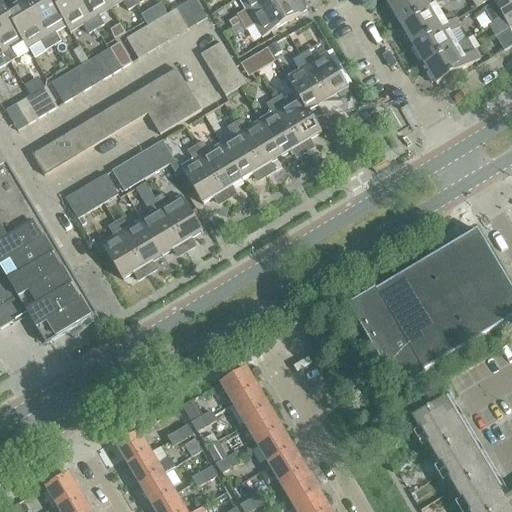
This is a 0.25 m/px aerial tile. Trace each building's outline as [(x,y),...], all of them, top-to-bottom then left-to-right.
[(46,52),(53,48),(24,0),(15,0),(13,2),(17,8),(7,13),(3,6),(2,6),(28,50),(29,50),(28,48),(39,41),(46,52)] [(71,34),(72,34),(51,0),(24,0),(53,48),(61,43),(54,32),(66,25),(71,34)] [(51,0),(72,34),(71,32),(82,25),(89,36),(96,31),(77,0),(51,0)] [(110,11),(111,11),(104,0),(77,0),(96,31),(104,27),(98,16),(109,9),(110,11)] [(104,0),(111,11),(111,10),(110,8),(122,2),(128,12),(136,8),(130,0),(104,0)] [(197,26),(207,21),(194,0),(185,6),(197,26)] [(236,17),(241,24),(282,0),(240,0),(247,10),(236,17)] [(256,26),(264,38),(305,14),(296,0),(282,0),(241,24),(245,32),(256,26)] [(430,0),(429,1),(429,0),(402,0),(389,8),(401,27),(436,7),(436,8),(444,3),(442,0),(430,0)] [(470,0),(476,9),(486,3),(484,0),(470,0)] [(511,0),(492,0),(494,4),(503,20),(508,28),(509,29),(511,27),(511,0)] [(493,26),(503,20),(494,4),(483,10),(493,26)] [(28,51),(28,50),(2,6),(2,7),(0,8),(0,47),(10,64),(17,59),(16,57),(27,50),(28,51)] [(187,32),(197,26),(185,6),(175,12),(187,32)] [(436,7),(401,27),(413,47),(448,27),(447,26),(455,21),(451,14),(443,19),(436,8),(436,7)] [(175,12),(165,17),(178,38),(187,32),(175,12)] [(467,36),(479,32),(473,14),(461,18),(467,36)] [(168,44),(178,38),(165,17),(156,23),(168,44)] [(508,28),(503,20),(493,26),(489,28),(495,38),(507,31),(506,30),(508,28)] [(425,67),(457,47),(450,35),(460,29),(455,21),(447,26),(448,27),(413,47),(425,67)] [(156,23),(146,29),(158,49),(168,44),(156,23)] [(148,55),(158,49),(146,29),(136,35),(148,55)] [(126,41),(139,61),(148,55),(136,35),(126,41)] [(120,44),(110,50),(122,71),(132,65),(120,44)] [(221,44),(200,57),(207,67),(227,55),(221,44)] [(0,64),(2,68),(10,64),(0,47),(0,64)] [(474,53),(464,59),(457,47),(425,67),(436,86),(479,61),(474,53)] [(110,50),(100,56),(113,77),(122,71),(110,50)] [(315,64),(308,53),(301,57),(332,109),(341,104),(338,98),(348,91),(327,56),(315,64)] [(207,67),(213,77),(234,65),(227,55),(207,67)] [(100,56),(91,62),(103,82),(113,77),(100,56)] [(332,109),(301,57),(293,62),(298,71),(285,78),(299,101),(307,115),(309,114),(319,108),(322,115),(332,109)] [(93,88),(103,82),(91,62),(81,68),(93,88)] [(234,65),(213,77),(219,87),(240,75),(234,65)] [(84,94),(93,88),(81,68),(71,73),(84,94)] [(166,77),(178,98),(189,91),(177,71),(166,77)] [(84,94),(71,73),(62,79),(74,100),(84,94)] [(246,86),(240,75),(219,87),(225,98),(246,86)] [(156,83),(168,104),(178,98),(166,77),(156,83)] [(64,106),(74,100),(62,79),(52,85),(64,106)] [(168,104),(156,83),(146,89),(158,110),(168,104)] [(35,95),(48,115),(58,109),(45,89),(35,95)] [(135,96),(148,116),(158,110),(146,89),(135,96)] [(168,104),(174,114),(195,102),(189,91),(178,98),(168,104)] [(26,101),(38,121),(48,115),(35,95),(26,101)] [(148,116),(135,96),(125,102),(137,122),(148,116)] [(288,108),(281,97),(274,101),(305,153),(314,147),(310,141),(321,135),(309,114),(307,115),(299,101),(288,108)] [(16,106),(28,127),(38,121),(26,101),(16,106)] [(305,153),(274,101),(266,106),(272,117),(260,124),(281,159),(291,152),(295,159),(305,153)] [(137,122),(125,102),(115,108),(127,129),(137,122)] [(181,124),(201,112),(195,102),(174,114),(181,124)] [(148,116),(154,126),(174,114),(168,104),(158,110),(148,116)] [(6,112),(18,133),(28,127),(16,106),(6,112)] [(115,108),(104,114),(117,135),(127,129),(115,108)] [(106,141),(117,135),(104,114),(94,120),(106,141)] [(174,114),(154,126),(160,137),(181,124),(174,114)] [(94,120),(84,126),(96,147),(106,141),(94,120)] [(249,131),(242,120),(235,125),(265,176),(275,171),(271,165),(281,159),(260,124),(249,131)] [(265,176),(235,125),(227,129),(233,140),(221,147),(242,182),(252,176),(256,182),(265,176)] [(84,126),(74,132),(86,153),(96,147),(84,126)] [(76,159),(86,153),(74,132),(63,139),(76,159)] [(32,157),(45,178),(76,159),(63,139),(32,157)] [(162,143),(152,149),(164,169),(170,166),(175,163),(174,163),(162,143)] [(209,155),(203,144),(195,148),(226,200),(236,194),(232,188),(242,182),(221,147),(209,155)] [(226,200),(195,148),(188,153),(194,164),(182,171),(183,173),(203,206),(213,199),(217,206),(226,200)] [(152,149),(142,155),(154,175),(164,169),(152,149)] [(142,155),(132,161),(145,181),(154,175),(142,155)] [(132,161),(122,167),(134,187),(145,181),(132,161)] [(176,177),(183,173),(182,171),(176,162),(174,163),(175,163),(170,166),(176,177)] [(0,331),(28,314),(47,345),(70,332),(74,339),(100,323),(6,166),(0,169),(0,331)] [(124,193),(134,187),(122,167),(112,173),(124,193)] [(118,197),(106,176),(96,183),(108,203),(118,197)] [(108,203),(96,183),(86,188),(98,209),(108,203)] [(98,209),(86,188),(76,194),(88,215),(98,209)] [(65,201),(77,221),(88,215),(76,194),(65,201)] [(169,207),(162,196),(155,201),(186,252),(195,246),(191,240),(202,234),(181,199),(169,207)] [(186,252),(155,201),(147,205),(154,216),(142,223),(162,258),(173,251),(176,258),(186,252)] [(130,230),(123,219),(116,224),(147,275),(156,270),(152,264),(162,258),(142,223),(130,230)] [(147,275),(116,224),(108,229),(114,239),(102,247),(123,281),(133,275),(137,281),(147,275)] [(348,307),(388,376),(398,391),(425,375),(424,373),(511,320),(511,290),(477,232),(376,292),(375,291),(348,307)] [(220,386),(233,406),(258,391),(246,371),(220,386)] [(233,406),(245,427),(270,412),(258,391),(233,406)] [(511,511),(445,401),(411,421),(419,433),(420,432),(424,438),(424,439),(425,439),(428,445),(426,446),(440,468),(441,467),(445,473),(444,473),(445,474),(449,480),(447,481),(460,503),(462,502),(466,508),(465,508),(466,509),(468,511),(511,511)] [(201,420),(203,419),(193,402),(182,408),(192,425),(201,420)] [(257,448),(283,433),(270,412),(245,427),(257,448)] [(207,428),(216,423),(211,414),(203,419),(201,420),(207,428)] [(207,428),(201,420),(192,425),(197,434),(207,428)] [(183,443),(192,437),(187,428),(178,434),(183,443)] [(257,448),(270,468),(295,453),(283,433),(257,448)] [(128,468),(151,455),(138,434),(116,448),(128,468)] [(174,448),(183,443),(178,434),(168,439),(174,448)] [(198,439),(186,445),(193,457),(204,451),(198,439)] [(227,459),(217,443),(206,449),(216,465),(225,460),(230,469),(240,463),(234,454),(227,459)] [(128,468),(141,489),(163,476),(174,469),(169,460),(167,460),(160,449),(151,455),(128,468)] [(270,468),(282,489),(307,474),(295,453),(270,468)] [(221,474),(230,469),(225,460),(216,465),(221,474)] [(207,483),(216,477),(211,468),(201,474),(207,483)] [(197,488),(207,483),(201,474),(192,479),(197,488)] [(294,510),(320,495),(307,474),(282,489),(294,510)] [(46,489),(58,510),(80,497),(68,476),(46,489)] [(141,489),(153,510),(175,496),(163,476),(141,489)] [(294,510),(295,511),(329,511),(320,495),(294,510)] [(153,510),(154,511),(184,511),(175,496),(153,510)] [(58,510),(59,511),(89,511),(80,497),(58,510)] [(256,511),(265,505),(260,497),(250,502),(256,511)] [(243,511),(254,511),(256,511),(250,502),(241,508),(243,511)]
